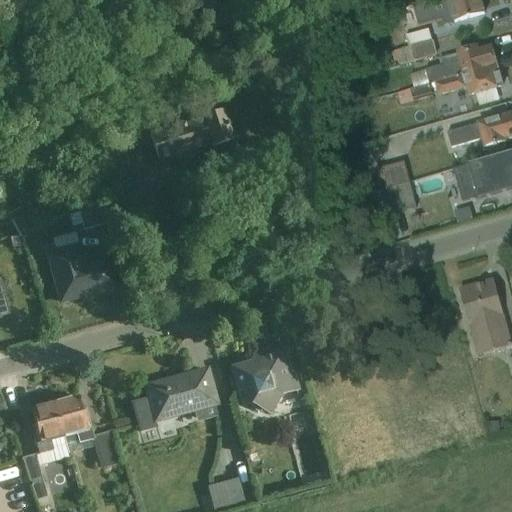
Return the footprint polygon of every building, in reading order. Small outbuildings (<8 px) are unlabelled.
[(465,34),(492,26),(484,0),(455,0),(465,34)] [(193,38),(183,4),(161,10),(171,44),(193,38)] [(457,53),(465,77),(501,65),(493,41),(457,53)] [(472,99),(509,87),(501,65),(465,77),(472,99)] [(422,92),(437,91),(435,67),(420,68),(422,92)] [(420,84),(405,85),(406,98),(420,98),(420,84)] [(161,162),(235,137),(224,106),(150,131),(161,162)] [(466,157),(511,145),(511,117),(459,131),(466,157)] [(483,201),(511,192),(511,155),(473,168),(483,201)] [(383,163),(393,211),(424,204),(413,157),(383,163)] [(420,177),(423,190),(435,187),(432,174),(420,177)] [(21,215),(25,234),(0,240),(0,252),(4,268),(48,257),(35,204),(10,210),(12,218),(21,215)] [(82,227),(94,223),(89,208),(77,212),(82,227)] [(60,303),(123,287),(115,255),(89,262),(84,243),(47,252),(60,303)] [(481,354),(511,345),(511,336),(497,278),(464,286),(481,354)] [(301,391),(289,349),(233,364),(245,407),(301,391)] [(159,423),(219,407),(208,367),(148,383),(159,423)] [(70,436),(91,429),(81,395),(59,402),(70,436)] [(70,436),(59,402),(33,410),(43,444),(70,436)] [(123,431),(105,436),(114,469),(132,464),(123,431)] [(49,451),(50,464),(82,460),(80,447),(49,451)] [(26,459),(4,463),(8,483),(30,479),(26,459)] [(252,479),(219,485),(224,510),(256,505),(252,479)]
